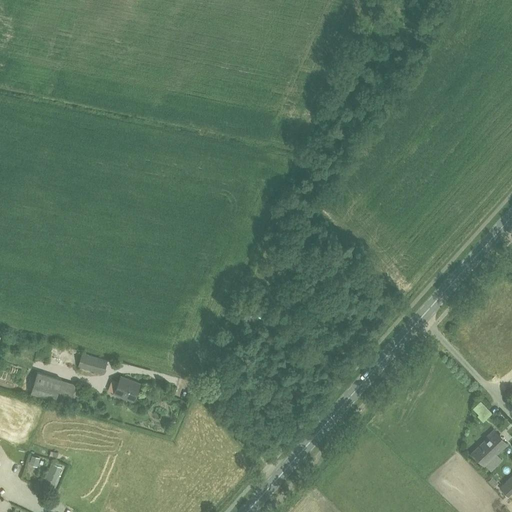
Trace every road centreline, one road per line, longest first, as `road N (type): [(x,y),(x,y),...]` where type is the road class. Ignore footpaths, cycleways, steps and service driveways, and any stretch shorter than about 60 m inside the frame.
road 1 (track): [(380,0),(362,58),(287,187),(201,389)]
road 2 (secondary): [(246,511),(424,316)]
road 3 (track): [(117,364),(201,389),(281,473)]
road 4 (unclassified): [(511,417),(424,316)]
road 5 (secondary): [(424,316),(511,217)]
